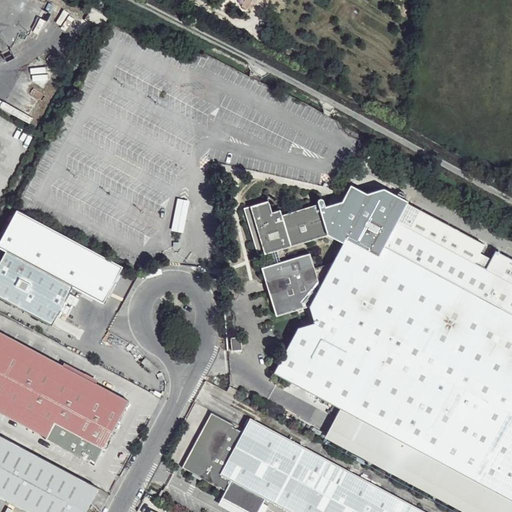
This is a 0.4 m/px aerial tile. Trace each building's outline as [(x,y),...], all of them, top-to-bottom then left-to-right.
[(249,204),(243,205),(257,251),(299,239),(326,231),(329,229),(342,236),(319,279),(310,248),(261,263),(276,310),(308,299),(313,315),(297,320),(272,368),(338,403),(324,433),(470,511),(511,511),(511,253),(496,245),(490,254),(480,249),(484,238),(443,216),(408,197),(408,193),(382,180),(366,185),(350,176),(340,194),(325,198),(324,195),(322,191),(320,190),(317,191),(316,192),(316,195),(317,199),(282,209),(280,205),(272,207),(268,196),(267,196),(249,201),(249,204)] [(0,259),(0,297),(51,323),(71,285),(103,301),(120,268),(16,212),(0,243),(0,246),(5,250),(0,259)] [(36,347),(0,328),(0,411),(96,464),(129,396),(96,378),(97,376),(64,357),(62,360),(36,347)] [(241,335),(231,335),(231,349),(242,349),(241,335)] [(139,363),(151,376),(156,372),(143,359),(139,363)] [(232,420),(211,411),(183,463),(226,485),(220,497),(247,511),(256,511),(263,499),(287,511),(425,511),(248,416),(241,430),(230,424),(232,420)] [(181,462),(197,433),(188,428),(172,457),(181,462)] [(86,511),(100,487),(0,435),(0,497),(28,511),(86,511)]
